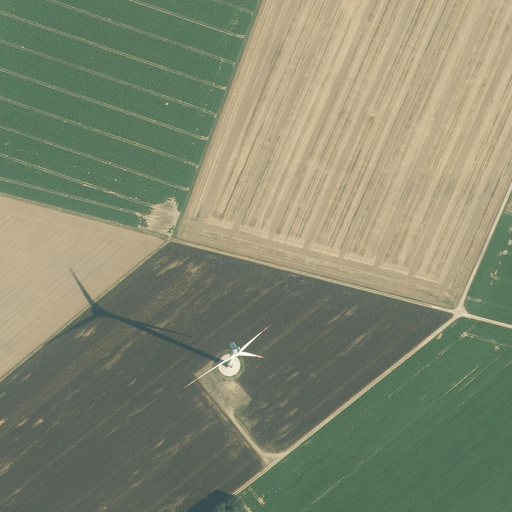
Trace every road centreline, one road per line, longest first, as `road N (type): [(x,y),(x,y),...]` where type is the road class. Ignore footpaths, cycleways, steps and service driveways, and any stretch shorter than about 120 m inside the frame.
road 1 (track): [(511,330),(0,197)]
road 2 (track): [(222,511),(462,318)]
road 3 (track): [(259,0),(170,242)]
road 4 (track): [(0,381),(168,241)]
road 5 (track): [(511,186),(462,318)]
